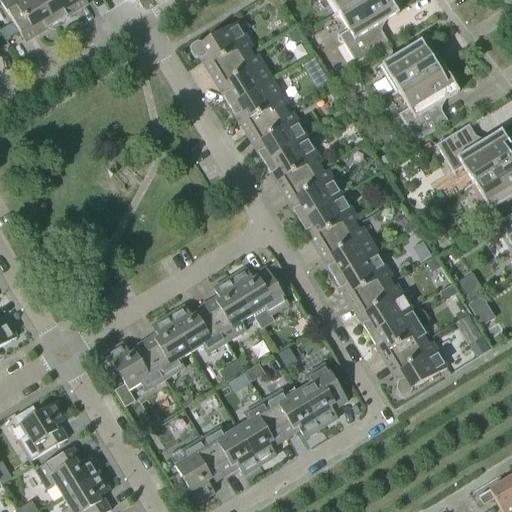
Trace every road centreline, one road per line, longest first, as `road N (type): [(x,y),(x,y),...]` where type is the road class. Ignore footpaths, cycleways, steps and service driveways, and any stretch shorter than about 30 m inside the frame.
road 1 (residential): [(240,511),(385,420),(270,230)]
road 2 (residential): [(64,359),(270,230)]
road 3 (residential): [(270,230),(148,26)]
road 4 (residential): [(64,359),(159,511)]
road 5 (residential): [(0,120),(137,33)]
road 6 (residential): [(0,254),(64,359)]
